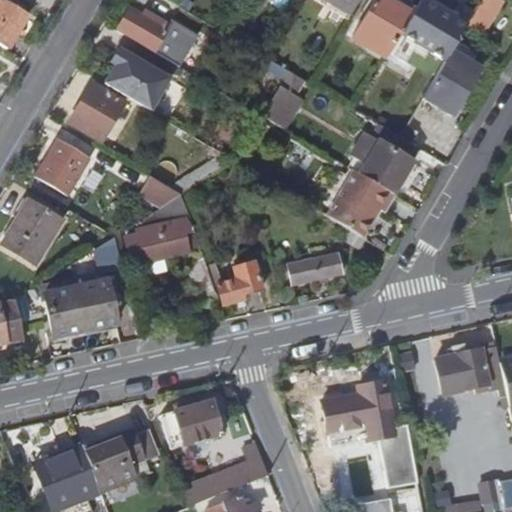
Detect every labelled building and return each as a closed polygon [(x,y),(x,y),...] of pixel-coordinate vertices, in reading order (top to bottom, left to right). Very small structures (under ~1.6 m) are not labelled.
[(0,0),(0,45),(2,46),(22,14),(0,0)] [(301,0),(320,11),(322,7),(343,19),(354,0),(301,0)] [(396,32),(411,7),(399,0),(368,0),(349,33),(383,54),(396,32)] [(424,0),(414,0),(411,7),(396,32),(442,59),(448,49),(463,23),(424,0)] [(476,0),(469,13),(483,21),(495,0),(476,0)] [(115,29),(161,56),(166,48),(155,41),(166,21),(152,13),(150,18),(128,6),(115,29)] [(121,48),(102,80),(148,107),(167,75),(121,48)] [(442,59),(420,96),(449,113),(477,66),(448,49),(442,59)] [(276,88),(288,69),(279,64),(267,83),(276,88)] [(121,99),(91,81),(69,119),(100,136),(121,99)] [(289,128),(303,96),(279,86),(265,117),(289,128)] [(261,113),(269,100),(261,96),(253,109),(261,113)] [(413,143),(398,134),(386,127),(380,138),(377,137),(358,169),(390,188),(409,156),(406,154),(413,143)] [(67,194),(89,156),(57,138),(35,176),(67,194)] [(222,155),(209,148),(202,159),(215,167),(222,155)] [(325,212),(351,227),(359,232),(375,204),(379,207),(390,188),(358,169),(351,166),(325,212)] [(161,203),(180,191),(148,173),(138,190),(161,203)] [(0,242),(33,262),(59,218),(25,198),(0,240),(0,242)] [(132,259),(183,245),(179,231),(175,232),(171,219),(148,225),(151,239),(128,245),(132,259)] [(358,243),(363,234),(359,232),(351,227),(346,236),(358,243)] [(338,269),(333,249),(284,258),(288,279),(338,269)] [(216,297),(210,280),(203,259),(202,254),(188,257),(199,302),(216,297)] [(203,259),(210,280),(214,279),(220,301),(241,296),(240,290),(259,285),(252,258),(233,263),(236,275),(225,277),(219,255),(203,259)] [(54,336),(114,321),(104,281),(44,296),(54,336)] [(15,304),(12,302),(0,304),(0,343),(23,338),(15,304)] [(501,376),(498,360),(495,343),(479,347),(478,345),(465,349),(463,342),(446,346),(448,354),(433,357),(440,392),(485,381),(485,380),(501,376)] [(511,405),(511,357),(498,360),(501,376),(506,397),(508,407),(511,405)] [(365,433),(392,426),(383,380),(367,383),(368,391),(358,393),(321,400),(328,432),(363,425),(365,433)] [(356,385),(358,393),(368,391),(367,383),(356,385)] [(165,445),(217,433),(209,399),(157,412),(165,445)] [(392,426),(365,433),(366,438),(393,432),(392,426)] [(83,451),(97,490),(99,493),(134,479),(128,465),(143,459),(130,427),(95,441),(97,446),(83,451)] [(266,473),(252,441),(240,445),(246,460),(211,473),(219,491),(266,473)] [(83,451),(79,442),(32,457),(50,507),(97,490),(83,451)] [(99,493),(103,505),(139,491),(134,479),(99,493)] [(220,511),(253,511),(249,500),(243,503),(239,493),(217,502),(220,511)] [(208,505),(210,511),(220,511),(217,502),(208,505)]
